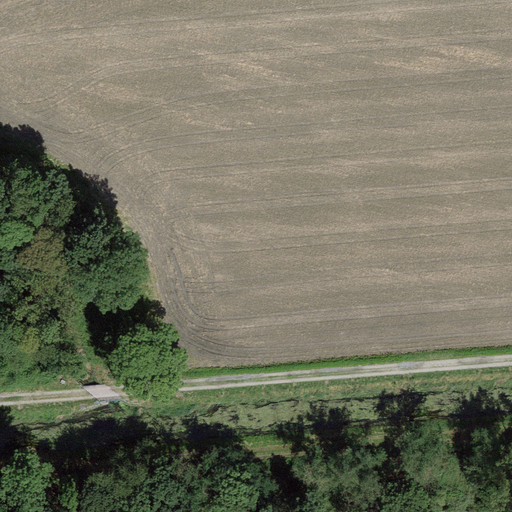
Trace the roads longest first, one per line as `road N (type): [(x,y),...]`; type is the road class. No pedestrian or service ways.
road 1 (track): [(511,363),(0,402)]
road 2 (track): [(511,437),(0,474)]
